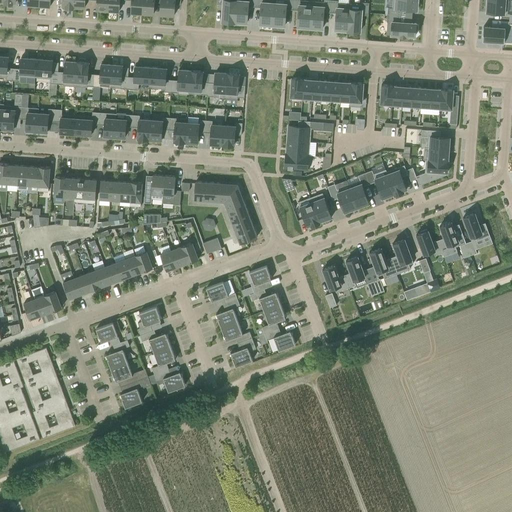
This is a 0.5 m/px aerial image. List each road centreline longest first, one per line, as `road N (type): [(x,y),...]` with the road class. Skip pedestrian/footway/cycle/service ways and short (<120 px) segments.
road 1 (track): [(0,480),(511,277)]
road 2 (residential): [(279,246),(248,164),(0,146)]
road 3 (residential): [(195,56),(429,74)]
road 4 (residential): [(431,52),(197,35)]
road 5 (residential): [(197,35),(0,20)]
road 6 (residential): [(0,41),(195,56)]
road 7 (residential): [(468,190),(291,254)]
road 8 (track): [(243,380),(241,409),(281,511)]
